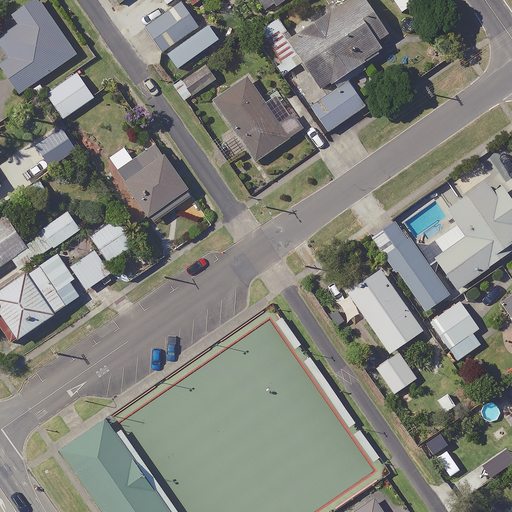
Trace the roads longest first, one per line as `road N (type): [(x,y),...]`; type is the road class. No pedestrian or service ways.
road 1 (residential): [(260,248),(441,511)]
road 2 (residential): [(0,432),(260,248)]
road 3 (residential): [(260,248),(511,75)]
road 4 (residential): [(86,0),(260,248)]
